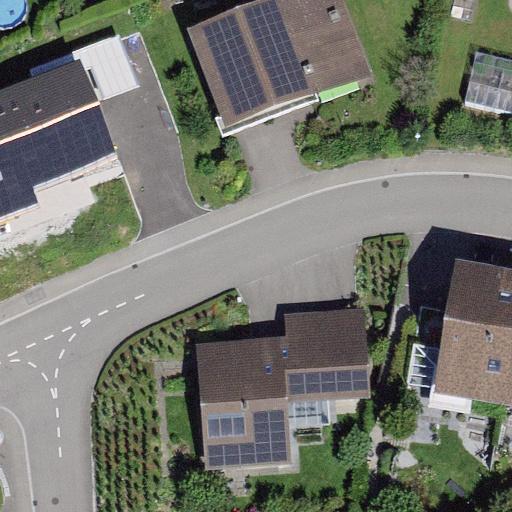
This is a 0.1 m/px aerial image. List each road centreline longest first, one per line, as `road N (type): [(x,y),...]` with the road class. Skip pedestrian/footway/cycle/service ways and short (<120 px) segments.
road 1 (residential): [(511,204),(416,199),(344,212),(54,338)]
road 2 (residential): [(65,511),(54,338)]
